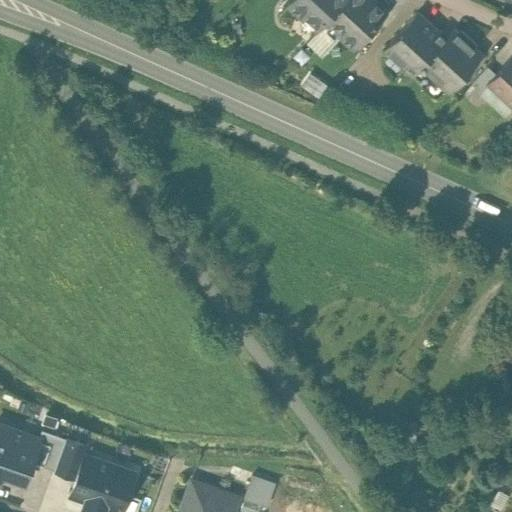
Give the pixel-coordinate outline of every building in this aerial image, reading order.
[(291,0),(289,3),(317,29),(325,21),(325,20),(343,0),(291,0)] [(374,0),(343,0),(325,20),(325,21),(353,46),(385,10),(374,0)] [(445,37),(416,11),(384,47),(412,73),(420,64),(448,89),(481,54),(453,28),(445,37)] [(511,55),(496,73),(487,82),(489,83),(511,104),(511,55)] [(487,65),(471,83),(481,92),(489,83),(487,82),(496,73),(487,65)] [(0,421),(0,480),(4,469),(26,477),(31,461),(40,436),(39,436),(0,421)] [(66,436),(42,428),(39,436),(40,436),(31,461),(54,469),(66,437),(66,436)] [(66,437),(54,469),(76,477),(84,452),(86,453),(89,445),(66,436),(66,437)] [(76,477),(70,493),(86,498),(84,504),(103,510),(105,505),(120,510),(135,470),(86,453),(84,452),(76,477)] [(240,502),(262,510),(275,478),(252,470),(240,502)] [(232,511),(238,495),(191,478),(180,510),(180,511),(232,511)]
